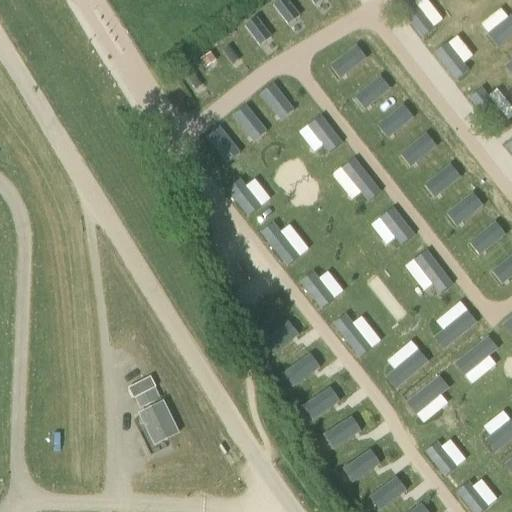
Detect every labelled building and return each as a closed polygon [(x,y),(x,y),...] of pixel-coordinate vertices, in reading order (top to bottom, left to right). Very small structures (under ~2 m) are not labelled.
[(403,0),(396,6),(422,38),(435,28),(412,0),(403,0)] [(511,15),(486,37),(497,49),(511,35),(511,15)] [(359,31),(341,43),(350,57),(368,45),(359,31)] [(467,71),(447,44),(433,55),(454,82),(467,71)] [(211,56),(201,62),(206,70),(216,63),(211,56)] [(358,71),(370,89),(388,77),(375,59),(358,71)] [(402,90),(386,103),(398,117),(413,104),(402,90)] [(506,123),(480,90),(468,100),(494,133),(506,123)] [(449,166),(423,187),(434,200),(459,179),(449,166)] [(302,194),(314,183),(300,169),(288,180),(302,194)] [(472,195),(446,216),(456,229),(482,208),(472,195)] [(392,210),(379,220),(400,247),(413,236),(392,210)] [(311,234),(324,252),(342,240),(328,221),(311,234)] [(494,224),(469,245),(479,258),(505,238),(494,224)] [(341,247),(354,264),(370,252),(357,235),(341,247)] [(511,257),(492,273),(502,286),(511,278),(511,257)] [(266,313),(282,303),(272,287),(256,297),(266,313)] [(415,305),(397,313),(406,333),(424,325),(415,305)] [(511,318),(502,327),(511,339),(511,318)] [(262,345),(272,358),(299,337),(288,324),(262,345)] [(486,339),(454,366),(464,378),(496,351),(486,339)] [(309,356),(283,375),(292,389),(319,369),(309,356)] [(159,401),(154,390),(155,389),(150,378),(148,379),(128,390),(133,400),(135,399),(140,410),(159,401)] [(438,379),(405,405),(415,418),(448,391),(438,379)] [(330,390),(303,409),(313,422),(339,404),(330,390)] [(153,447),(179,435),(163,402),(137,414),(153,447)] [(351,419),(323,437),(332,451),(360,433),(351,419)] [(487,442),(497,455),(511,442),(511,424),(510,422),(487,442)] [(437,444),(425,454),(444,478),(457,468),(437,444)] [(369,453),(343,471),(352,485),(379,467),(369,453)] [(396,479),(370,499),(379,511),(380,511),(406,493),(396,479)] [(469,484),(456,494),(470,511),(483,511),(488,509),(469,484)]
